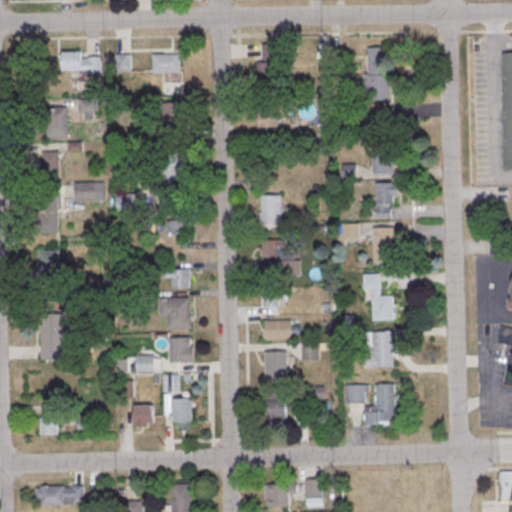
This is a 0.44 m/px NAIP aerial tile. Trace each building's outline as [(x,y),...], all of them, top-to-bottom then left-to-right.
[(263,45),(263,64),(265,64),(283,64),(283,45),(263,45)] [(366,101),(365,75),(369,75),(369,49),(387,49),(387,74),(392,73),(392,101),(366,101)] [(62,72),(62,53),(81,52),(81,59),(89,59),(90,71),(62,72)] [(503,170),(511,169),(511,52),(503,52),(503,170)] [(117,72),(117,55),(131,55),(132,72),(117,72)] [(153,74),(153,55),(181,55),(182,73),(153,74)] [(89,59),(89,58),(101,57),(102,74),(90,74),(90,71),(89,59)] [(265,76),(265,64),(283,64),(292,64),(292,75),(279,75),(279,89),(269,89),(269,76),(265,76)] [(80,114),(79,100),(97,99),(97,113),(94,113),(95,119),(86,119),(86,114),(80,114)] [(259,127),(259,100),(278,100),(278,127),(259,127)] [(187,102),(188,135),(171,136),(164,136),(162,103),(187,102)] [(48,138),(47,127),(44,127),(44,109),(68,108),(69,138),(48,138)] [(283,148),(283,132),(302,132),(302,148),(283,148)] [(154,151),(153,137),(164,136),(171,136),(172,150),(154,151)] [(374,175),(374,141),(394,140),(394,175),(374,175)] [(69,152),(69,143),(84,142),(84,152),(69,152)] [(43,153),(44,181),(61,180),(61,152),(43,153)] [(161,155),(177,155),(177,154),(187,153),(188,175),(182,175),(182,192),(163,193),(161,155)] [(343,180),(343,165),(357,165),(358,180),(343,180)] [(76,202),(76,183),(105,183),(106,201),(76,202)] [(378,218),(377,185),(399,184),(399,197),(395,197),(395,205),(389,205),(389,210),(392,210),(392,218),(378,218)] [(118,212),(117,194),(135,194),(135,211),(118,212)] [(261,224),(261,213),(262,213),(262,197),(282,196),(283,224),(261,224)] [(39,234),(39,212),(44,212),(44,197),(59,197),(59,234),(39,234)] [(195,231),(194,213),(173,215),(173,222),(167,222),(168,234),(191,233),(191,231),(195,231)] [(343,240),(342,225),(360,224),(361,239),(343,240)] [(375,263),(374,228),(396,228),(397,237),(394,237),(394,263),(375,263)] [(264,258),(264,253),(261,253),(260,248),(263,248),(263,241),(286,240),(286,248),(292,248),(292,254),(298,254),(298,261),(280,261),(280,258),(276,258),(264,258)] [(35,286),(35,269),(39,269),(39,251),(60,251),(60,267),(66,266),(66,277),(61,277),(61,286),(35,286)] [(276,258),(276,275),(302,275),(302,261),(298,261),(280,261),(280,258),(276,258)] [(191,289),(190,270),(162,271),(163,279),(173,278),(173,290),(191,289)] [(374,321),(373,290),(365,290),(364,275),(381,275),(382,297),(394,296),(395,321),(374,321)] [(265,308),(264,290),(287,290),(288,301),(280,302),(280,307),(265,308)] [(136,311),(136,292),(117,292),(118,312),(136,311)] [(162,317),(161,299),(190,299),(191,316),(192,316),(193,329),(169,330),(169,317),(162,317)] [(42,361),(42,315),(64,315),(64,360),(42,361)] [(266,341),(266,321),(292,321),(293,340),(266,341)] [(511,385),(504,384),(511,347),(499,345),(502,329),(511,331),(511,385)] [(367,368),(366,359),(374,359),(374,333),(397,332),(397,342),(394,342),(394,368),(367,368)] [(171,363),(171,339),(191,338),(192,348),(194,348),(195,363),(171,363)] [(303,361),(303,343),(320,343),(320,361),(303,361)] [(266,381),(266,352),(288,352),(289,380),(266,381)] [(137,373),(137,356),(155,356),(155,373),(137,373)] [(164,376),(180,376),(181,392),(164,393),(164,376)] [(120,381),(135,381),(135,399),(120,399),(120,381)] [(347,405),(347,385),(371,385),(371,391),(366,391),(366,404),(347,405)] [(366,427),(366,407),(378,407),(377,385),(396,385),(397,422),(377,423),(377,427),(366,427)] [(193,399),(194,423),(173,424),(173,400),(193,399)] [(287,402),(288,420),(268,420),(267,403),(287,402)] [(154,424),(154,406),(134,406),(135,425),(136,425),(136,428),(149,428),(149,424),(154,424)] [(59,436),(59,418),(40,418),(41,437),(59,436)] [(501,472),(511,472),(511,486),(509,501),(502,502),(501,472)] [(306,497),(306,480),(323,480),(324,497),(306,497)] [(270,508),(269,500),(267,500),(266,485),(299,484),(299,495),(290,495),(290,508),(270,508)] [(92,495),(92,485),(101,485),(101,495),(92,495)] [(172,511),(172,486),(192,485),(192,511),(172,511)] [(42,506),(42,501),(36,501),(36,489),(42,489),(42,487),(66,486),(66,488),(74,488),(74,486),(85,486),(86,502),(75,503),(75,506),(42,506)] [(125,511),(125,502),(145,501),(145,511),(125,511)]
